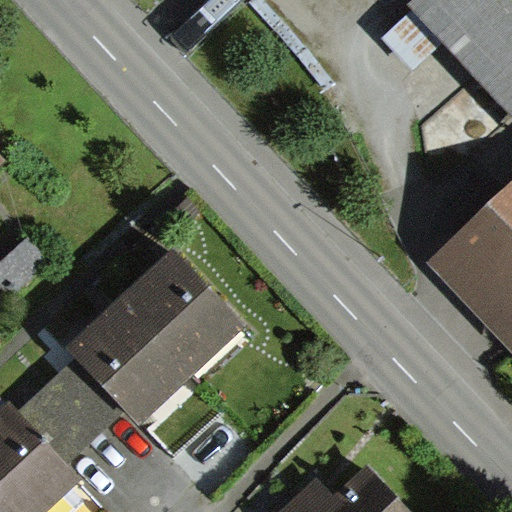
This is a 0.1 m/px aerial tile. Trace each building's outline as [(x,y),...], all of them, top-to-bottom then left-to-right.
[(511,0),(406,0),(420,15),(387,47),(414,74),(445,44),(511,112),(511,203),(438,275),(511,351),(511,0)] [(117,302),(191,383),(246,333),(171,253),(117,302)] [(191,383),(117,302),(67,349),(78,361),(122,409),(141,429),(191,383)] [(122,409),(78,361),(18,417),(62,464),(122,409)] [(0,414),(0,505),(6,511),(52,511),(81,485),(62,464),(18,417),(9,406),(0,414)] [(332,500),(315,482),(283,511),(402,511),(364,470),(332,500)]
